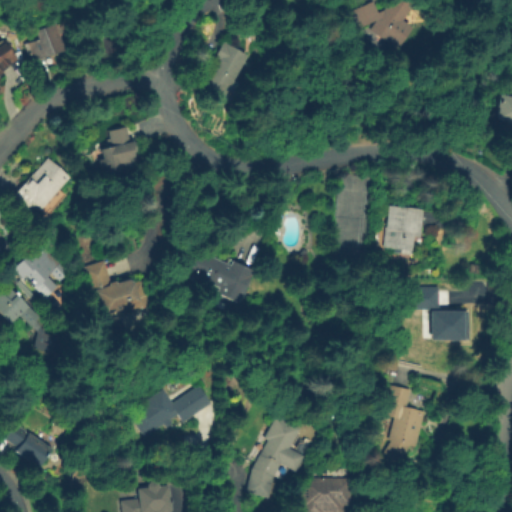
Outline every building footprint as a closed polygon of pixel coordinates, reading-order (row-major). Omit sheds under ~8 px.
[(417,0),(419,1),(406,19),(415,25),(401,45),(387,36),(386,37),(372,28),(381,16),(356,27),(349,11),(374,0),(379,10),(385,8),(390,0),(417,0)] [(66,48),(33,59),(27,41),(40,37),(37,28),(57,21),(66,48)] [(0,38),(3,37),(17,57),(0,68),(0,73),(1,75),(0,75),(0,38)] [(249,54),(225,97),(202,84),(216,59),(213,58),(224,40),(249,54)] [(505,94),(511,95),(511,121),(499,118),(505,94)] [(126,125),(130,141),(133,141),(140,166),(125,170),(125,168),(106,174),(104,166),(100,168),(97,158),(102,157),(100,148),(112,145),(108,130),(126,125)] [(42,207),(25,209),(12,197),(48,157),(70,176),(42,207)] [(426,207),(423,235),(417,235),(415,253),(398,251),(398,247),(385,245),(390,203),(426,207)] [(45,245),(63,262),(50,276),(57,285),(44,299),(26,279),(23,281),(7,265),(23,249),(34,258),(45,245)] [(182,270),(192,248),(226,264),(228,260),(249,270),(234,302),(213,292),(216,286),(182,270)] [(110,276),(117,282),(128,278),(133,282),(142,279),(150,305),(117,316),(115,310),(103,314),(96,293),(91,294),(82,267),(105,260),(110,276)] [(435,286),(409,286),(409,308),(435,308),(435,286)] [(17,318),(7,327),(0,320),(0,296),(2,298),(8,292),(25,310),(28,307),(38,318),(35,322),(45,332),(44,334),(53,336),(54,344),(48,344),(44,348),(42,354),(31,350),(36,335),(17,318)] [(427,310),(463,310),(463,339),(427,339),(427,310)] [(425,408),(416,444),(411,443),(401,460),(396,459),(395,460),(386,458),(387,454),(384,452),(393,438),(389,437),(395,415),(385,413),(393,382),(412,387),(408,404),(425,408)] [(199,384),(212,403),(185,422),(180,415),(152,434),(139,414),(168,395),(172,402),(199,384)] [(304,453),(295,469),(279,461),(271,476),(267,495),(245,489),(251,465),(268,436),(264,434),(276,412),(299,425),(288,444),(304,453)] [(51,446),(38,464),(16,447),(18,444),(4,434),(16,419),(51,446)] [(349,476),(348,511),(303,511),(303,505),(300,504),(301,484),(308,484),(308,475),(349,476)] [(158,481),(159,483),(169,481),(172,509),(161,511),(122,511),(121,497),(138,495),(137,485),(146,484),(146,481),(150,478),(154,477),(158,481)]
